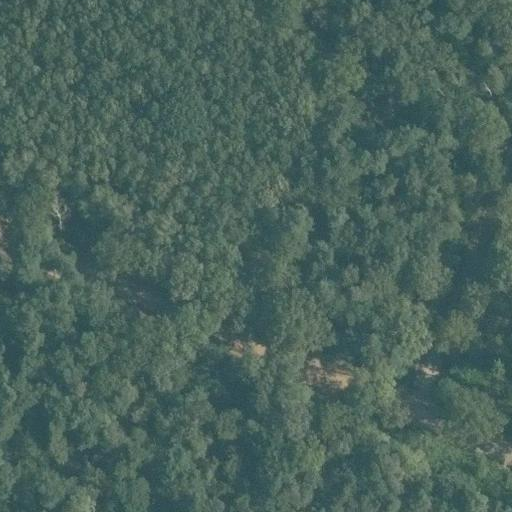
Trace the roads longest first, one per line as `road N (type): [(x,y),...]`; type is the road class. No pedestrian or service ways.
road 1 (unclassified): [(511,436),(386,381),(511,81)]
road 2 (track): [(386,381),(0,217)]
